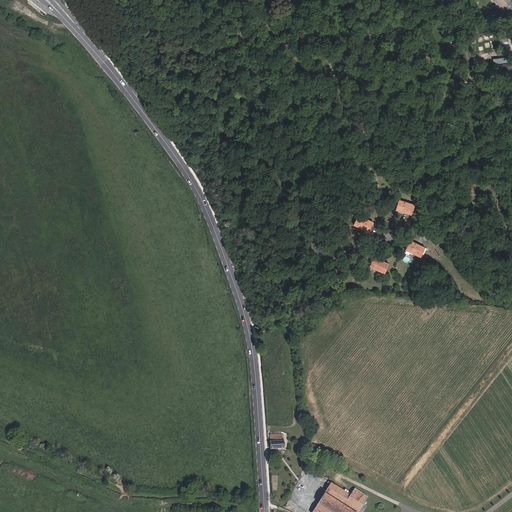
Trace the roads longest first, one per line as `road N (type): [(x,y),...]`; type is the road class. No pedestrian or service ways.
road 1 (primary): [(68,20),(118,77),(204,204),(253,352),(265,511)]
road 2 (track): [(511,313),(368,300),(310,372),(324,421),(315,440),(410,496)]
road 3 (track): [(459,511),(410,496),(406,484),(511,349)]
